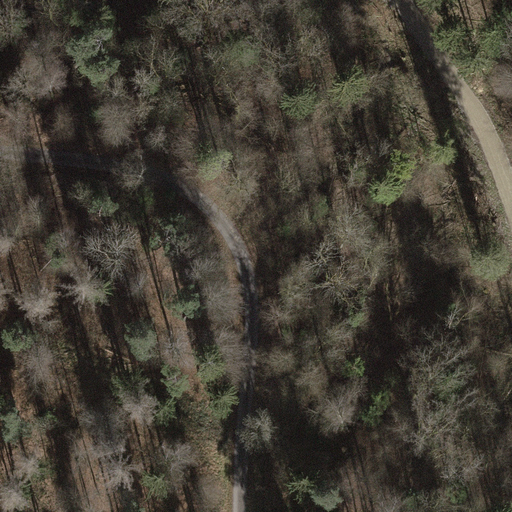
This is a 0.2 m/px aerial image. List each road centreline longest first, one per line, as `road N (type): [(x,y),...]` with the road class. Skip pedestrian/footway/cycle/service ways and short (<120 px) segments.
road 1 (unclassified): [(239,511),(249,295),(231,227),(191,192),(89,161),(0,152)]
road 2 (track): [(511,210),(485,135),(428,31),(399,0)]
